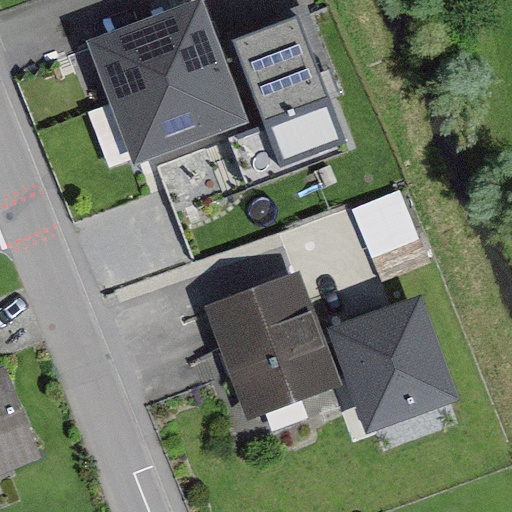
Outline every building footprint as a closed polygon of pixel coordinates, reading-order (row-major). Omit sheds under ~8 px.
[(206,0),(185,0),(112,28),(166,166),(236,139),(257,131),(206,0)] [(307,17),(243,42),(275,124),(292,168),(357,143),(307,17)] [(254,183),(292,168),(275,124),(257,131),(236,139),(254,183)] [(411,190),(363,210),(382,255),(430,235),(411,190)] [(307,272),(217,307),(261,420),(352,385),(331,332),(307,272)] [(425,295),(331,332),(352,385),(373,438),(467,402),(425,295)] [(0,345),(11,341),(0,316),(0,345)] [(0,475),(49,456),(12,369),(0,373),(0,475)]
